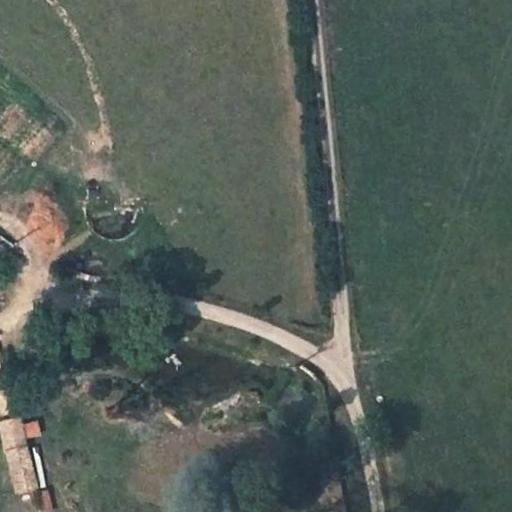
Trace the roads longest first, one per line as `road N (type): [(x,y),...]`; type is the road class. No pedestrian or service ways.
road 1 (track): [(0,322),(66,302),(166,299),(260,327),(325,362),(353,402),(378,511)]
road 2 (track): [(312,0),(344,333),(325,362)]
